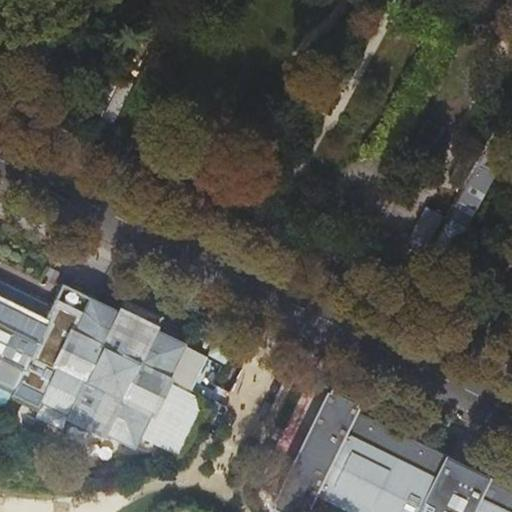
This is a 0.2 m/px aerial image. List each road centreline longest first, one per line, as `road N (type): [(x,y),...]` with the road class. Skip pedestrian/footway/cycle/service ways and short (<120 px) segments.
road 1 (residential): [(511,411),(0,156)]
road 2 (unknown): [(280,343),(511,463)]
